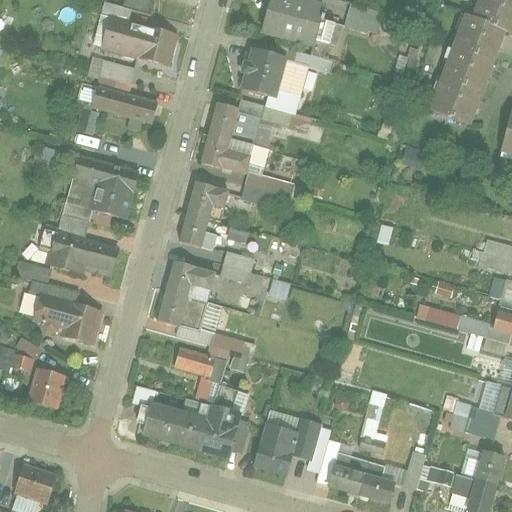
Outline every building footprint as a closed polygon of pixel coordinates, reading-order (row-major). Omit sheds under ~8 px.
[(300,0),(264,0),(256,27),(318,46),(329,9),(300,0)] [(511,0),(481,0),(474,20),(466,17),(430,113),(469,127),(504,34),(511,36),(511,33),(511,0)] [(342,30),(377,36),(381,12),(346,6),(342,30)] [(180,33),(110,15),(101,48),(172,67),(180,33)] [(300,57),(259,45),(245,91),(287,103),(300,57)] [(157,97),(90,80),(82,111),(149,128),(157,97)] [(251,106),(218,96),(201,154),(249,169),(258,139),(242,134),(251,106)] [(511,113),(511,114),(501,153),(511,155),(511,113)] [(72,231),(83,191),(131,205),(141,168),(66,146),(35,254),(109,275),(118,245),(72,231)] [(240,195),(196,182),(180,236),(208,244),(218,211),(234,216),(240,195)] [(511,275),(511,247),(484,241),(477,266),(511,275)] [(224,253),(217,279),(259,290),(262,278),(248,274),(252,260),(224,253)] [(205,269),(174,260),(155,321),(186,330),(205,269)] [(15,264),(13,280),(47,283),(48,267),(15,264)] [(287,285),(274,284),(273,297),(285,298),(287,285)] [(89,347),(101,306),(69,296),(56,337),(89,347)] [(511,312),(487,306),(482,325),(511,332),(511,312)] [(149,400),(140,436),(223,457),(231,428),(226,427),(235,392),(229,390),(245,326),(214,318),(205,353),(171,344),(165,368),(204,378),(195,412),(152,401),(149,400)] [(23,378),(28,379),(36,345),(17,340),(14,351),(0,347),(0,371),(5,373),(1,389),(19,393),(23,378)] [(58,411),(70,370),(35,359),(22,400),(58,411)] [(511,418),(511,370),(506,393),(492,389),(486,411),(511,418)] [(383,451),(387,438),(375,435),(386,395),(372,391),(357,443),(383,451)] [(292,477),(301,449),(257,434),(248,463),(292,477)] [(490,511),(509,451),(480,442),(460,509),(468,511),(490,511)] [(320,485),(392,505),(400,477),(328,456),(320,485)] [(59,475),(23,465),(15,497),(50,506),(59,475)]
